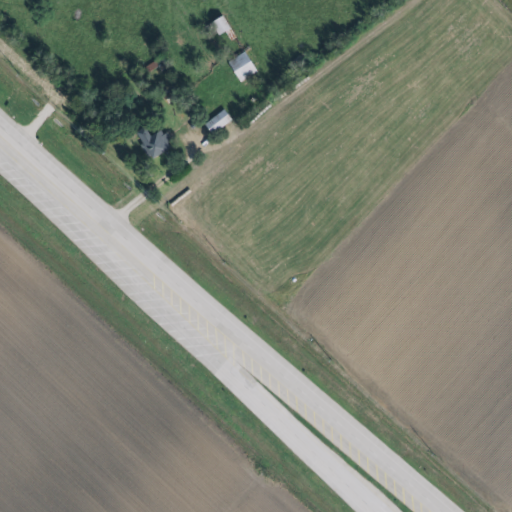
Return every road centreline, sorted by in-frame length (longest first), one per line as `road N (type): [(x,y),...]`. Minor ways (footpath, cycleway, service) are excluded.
road 1 (secondary): [(450,511),(110,240)]
road 2 (secondary): [(110,240),(356,511)]
road 3 (secondary): [(0,138),(110,240)]
